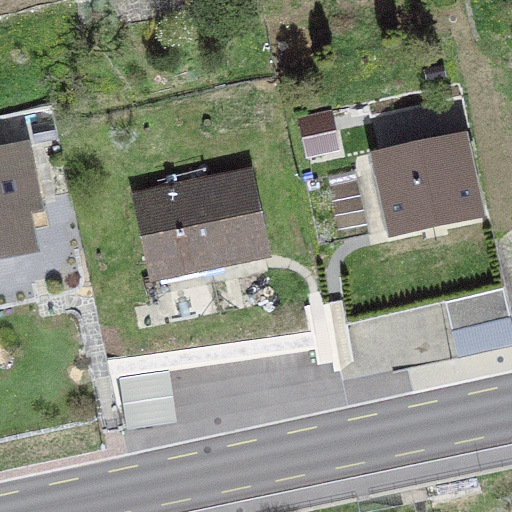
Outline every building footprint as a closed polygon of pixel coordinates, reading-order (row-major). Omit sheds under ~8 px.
[(459,144),(380,160),(395,229),(474,213),(459,144)] [(19,152),(0,156),(0,251),(26,246),(17,205),(30,202),(19,152)] [(170,195),(138,201),(153,273),(263,251),(248,179),(207,187),(204,169),(166,177),(170,195)] [(451,331),(509,318),(503,288),(444,302),(451,331)] [(160,366),(112,377),(118,404),(166,394),(160,366)]
